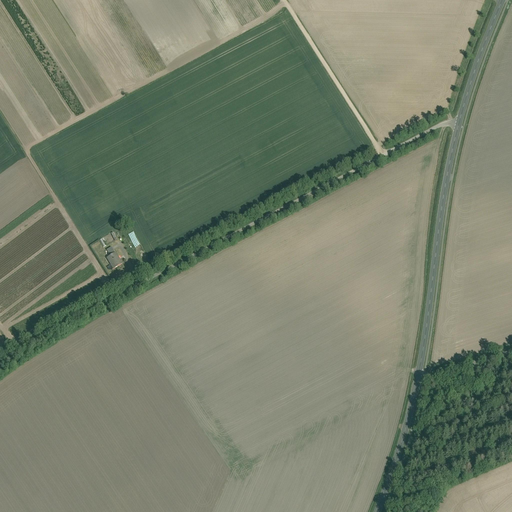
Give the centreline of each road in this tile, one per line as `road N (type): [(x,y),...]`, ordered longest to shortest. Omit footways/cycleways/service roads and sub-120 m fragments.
road 1 (unclassified): [(0,366),(315,188),(436,127),(456,125)]
road 2 (tertiary): [(456,125),(418,378)]
road 3 (track): [(383,156),(283,0)]
road 4 (tertiary): [(418,378),(377,511)]
road 5 (tertiary): [(499,0),(456,125)]
